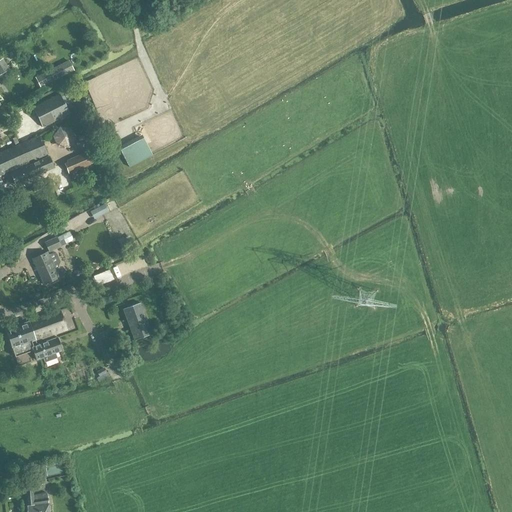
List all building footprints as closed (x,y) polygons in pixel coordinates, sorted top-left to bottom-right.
[(0,60),(0,75),(9,70),(3,59),(0,60)] [(69,61),(35,77),(40,88),(74,71),(69,61)] [(42,127),(69,114),(60,95),(33,109),(42,127)] [(0,161),(0,167),(3,174),(9,172),(9,171),(10,173),(10,174),(15,185),(54,168),(49,156),(49,157),(48,155),(48,154),(40,136),(4,152),(7,158),(4,159),(5,160),(0,161)] [(119,148),(126,161),(129,167),(152,156),(142,136),(119,148)] [(68,164),(65,165),(69,174),(99,159),(94,149),(67,162),(68,164)] [(90,212),(94,220),(108,212),(104,204),(90,212)] [(61,246),(60,246),(73,240),(69,233),(57,239),(57,238),(45,244),(49,252),(61,246)] [(55,254),(48,255),(47,253),(33,259),(36,267),(37,266),(42,276),(41,276),(44,285),(58,278),(54,269),(59,262),(55,254)] [(140,303),(123,309),(134,341),(151,334),(140,303)] [(31,347),(37,345),(35,341),(67,329),(60,311),(29,322),(5,330),(15,357),(33,351),(31,347)] [(37,345),(31,347),(33,351),(36,360),(43,358),(45,362),(57,358),(55,353),(62,351),(58,338),(37,345)] [(26,511),(48,511),(48,497),(47,493),(33,496),(33,487),(25,489),(26,511)]
